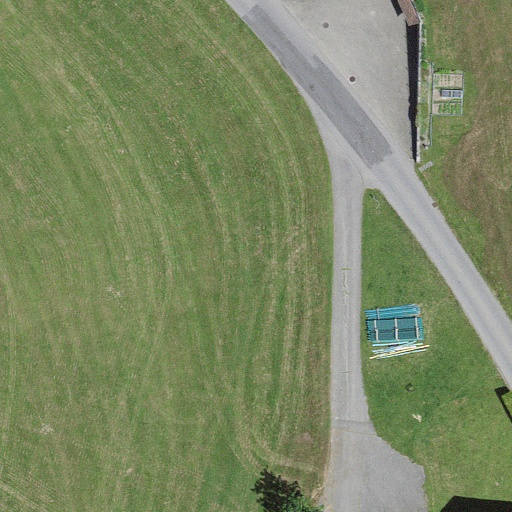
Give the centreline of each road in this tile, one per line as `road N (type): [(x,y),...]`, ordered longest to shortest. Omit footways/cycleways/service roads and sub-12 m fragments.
road 1 (residential): [(358,139),(338,502)]
road 2 (unclassified): [(358,139),(511,356)]
road 3 (unclassified): [(252,0),(358,139)]
